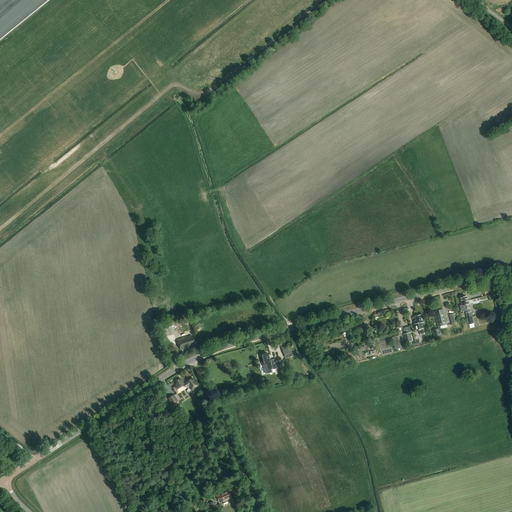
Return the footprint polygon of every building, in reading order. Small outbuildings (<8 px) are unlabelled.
[(468,304),(469,304),(468,300),(467,301),(466,296),(460,298),(462,305),(460,306),(461,311),(466,310),(466,309),(469,308),(468,304)] [(437,327),(438,327),(438,328),(432,330),(434,338),(441,336),(440,331),(441,330),(440,326),(448,324),(446,316),(445,317),(443,309),(435,311),(435,313),(434,313),(435,318),(437,327)] [(466,313),(469,324),(474,323),(471,311),(466,313)] [(414,321),(415,324),(414,324),(416,331),(423,329),(421,323),(424,322),(422,315),(421,315),(420,314),(418,314),(418,315),(415,316),(416,320),(414,320),(414,321)] [(455,314),(449,315),(452,324),(458,322),(455,314)] [(173,321),(162,325),(166,336),(174,333),(173,328),(175,327),(173,321)] [(413,341),(410,332),(404,334),(406,343),(413,341)] [(195,343),(192,336),(192,335),(186,337),(186,336),(177,339),(180,350),(188,348),(187,346),(195,343)] [(392,337),(395,349),(402,347),(399,335),(392,337)] [(277,369),(276,365),(274,359),(270,361),(268,354),(267,355),(267,353),(260,355),(261,356),(260,357),(262,365),(266,364),(268,370),(273,369),(273,370),(277,369)] [(175,384),(176,386),(173,388),(177,393),(180,391),(186,387),(180,379),(175,382),(177,383),(175,384)] [(179,402),(174,394),(168,398),(173,406),(179,402)] [(219,503),(223,502),(224,504),(228,502),(231,501),(230,499),(231,498),(228,492),(221,495),(219,490),(212,493),(214,497),(216,496),(219,503)]
